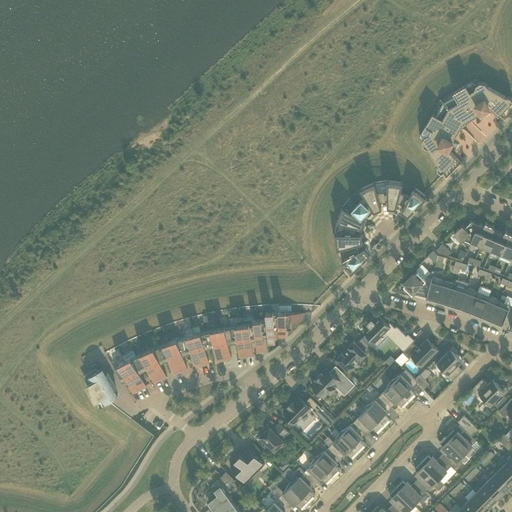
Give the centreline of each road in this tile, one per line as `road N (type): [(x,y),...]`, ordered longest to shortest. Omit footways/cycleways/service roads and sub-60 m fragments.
road 1 (residential): [(174,486),(184,448),(355,295)]
road 2 (residential): [(503,342),(355,295)]
road 3 (residential): [(355,295),(461,191)]
road 4 (residential): [(426,419),(410,419),(322,511)]
